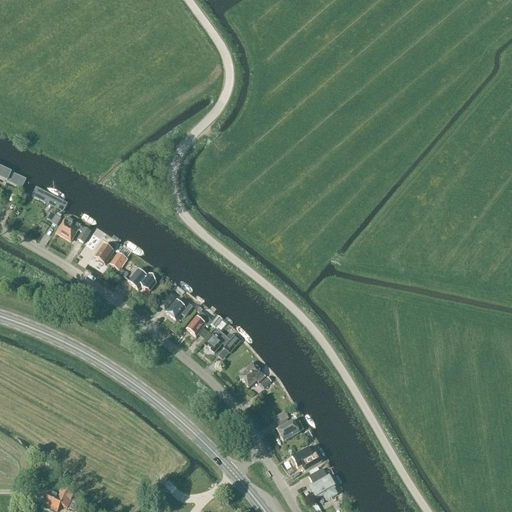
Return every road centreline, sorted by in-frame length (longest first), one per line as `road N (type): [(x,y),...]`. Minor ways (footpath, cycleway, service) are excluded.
road 1 (unclassified): [(427,511),(316,334),(178,206),(175,158),(214,113),(229,78),(223,51),(187,0)]
road 2 (unclassified): [(260,450),(235,408),(192,366),(115,301),(0,230)]
road 3 (secondary): [(232,473),(130,382),(78,349),(0,317)]
